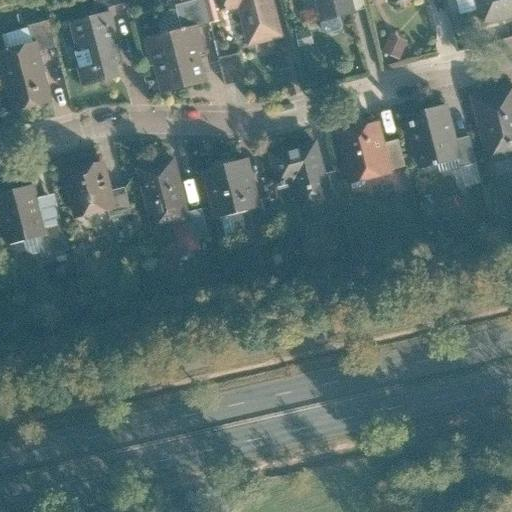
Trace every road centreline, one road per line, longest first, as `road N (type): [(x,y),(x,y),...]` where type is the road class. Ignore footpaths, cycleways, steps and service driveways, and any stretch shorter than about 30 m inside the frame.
road 1 (tertiary): [(511,338),(0,457)]
road 2 (tertiary): [(0,497),(511,380)]
road 3 (residential): [(511,55),(255,122),(99,129),(0,147)]
